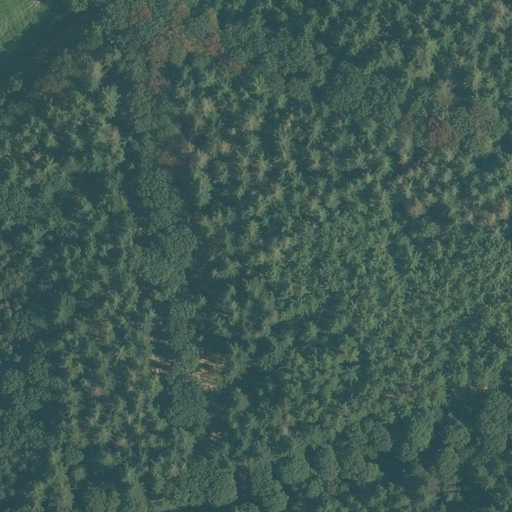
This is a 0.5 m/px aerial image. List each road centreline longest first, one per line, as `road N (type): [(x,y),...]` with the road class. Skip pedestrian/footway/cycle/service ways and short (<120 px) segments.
road 1 (track): [(196,502),(119,22)]
road 2 (track): [(119,22),(511,143)]
road 3 (track): [(511,422),(196,502)]
road 4 (track): [(0,86),(93,8)]
